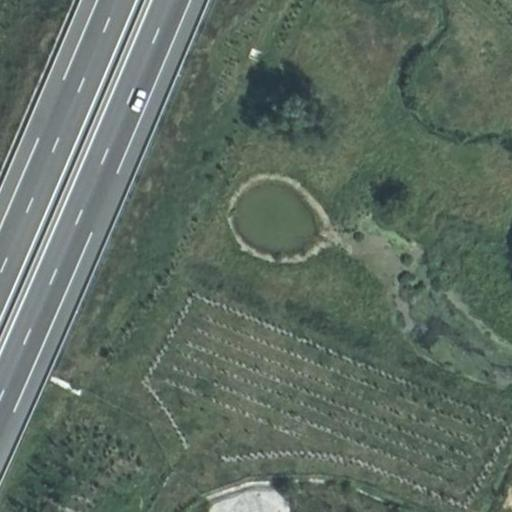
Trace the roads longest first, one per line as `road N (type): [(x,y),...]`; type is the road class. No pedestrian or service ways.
road 1 (motorway): [(0,371),(160,0)]
road 2 (motorway): [(105,0),(0,247)]
